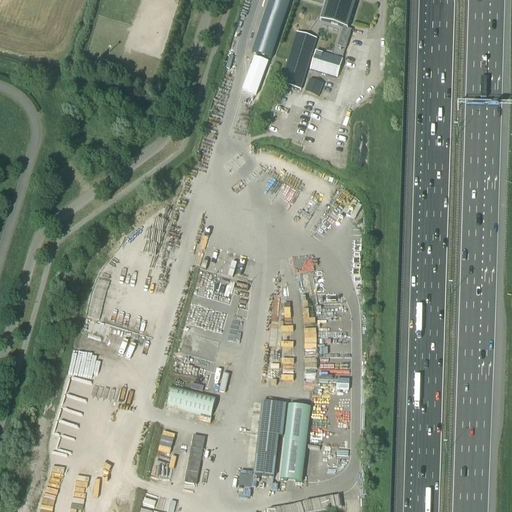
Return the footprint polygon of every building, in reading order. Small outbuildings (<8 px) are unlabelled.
[(286,0),(269,0),(252,53),(271,59),(290,1),(286,0)] [(343,27),(347,29),(356,0),(326,0),(321,21),(343,27)] [(347,29),(343,27),(337,46),(345,49),(348,41),(351,30),(349,29),(347,29)] [(288,60),(281,84),(291,87),(301,90),(316,39),(306,36),(296,33),(288,60)] [(316,52),(310,70),(326,75),(337,78),(342,60),(316,52)] [(268,62),(254,57),(242,90),(256,95),(268,62)] [(304,92),(318,98),(323,84),(316,82),(310,79),(304,92)] [(86,318),(83,329),(99,335),(102,324),(86,318)] [(172,386),(167,408),(211,418),(216,397),(172,386)] [(279,436),(282,437),(286,405),(261,402),(253,475),(274,478),(279,436)] [(311,408),(289,406),(280,480),(302,483),(311,408)] [(163,430),(160,451),(172,453),(175,432),(163,430)] [(205,438),(193,436),(183,489),(195,491),(205,438)] [(42,505),(40,511),(52,511),(56,492),(46,490),(44,505),(42,505)]
